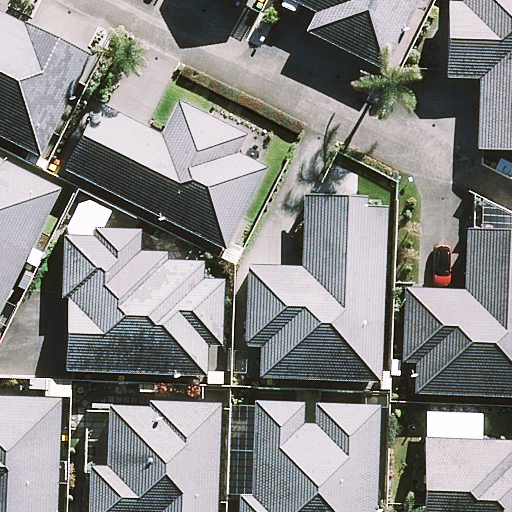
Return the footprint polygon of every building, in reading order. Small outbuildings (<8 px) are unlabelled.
[(227,0),(256,14),(262,0),(227,0)] [(390,81),(429,0),(292,0),(289,8),(323,25),(314,44),(390,81)] [(511,162),(511,0),(470,0),(470,13),(454,13),(453,89),(486,90),(486,163),(511,162)] [(0,148),(50,173),(103,68),(0,16),(0,148)] [(105,114),(71,180),(231,261),(273,178),(244,163),(253,145),(185,111),(168,146),(105,114)] [(0,332),(66,200),(0,166),(0,332)] [(267,389),(386,393),(392,219),(371,218),(371,208),(311,206),(308,279),(255,277),(252,356),(268,357),(267,389)] [(73,310),(70,382),(212,387),(213,356),(228,357),(231,290),(209,289),(210,272),(173,270),(174,263),(146,262),(147,241),(100,239),(99,248),(72,247),(69,310),(73,310)] [(423,373),(422,404),(511,406),(511,241),(473,241),(471,302),(411,300),(409,373),(423,373)] [(0,511),(62,511),(66,409),(0,406),(0,511)] [(221,511),(225,414),(156,411),(156,419),(117,417),(115,479),(98,478),(96,511),(221,511)] [(381,511),(385,415),(324,413),(323,437),(308,436),(309,413),(262,411),(259,508),(247,508),(247,511),(381,511)] [(511,511),(511,450),(430,447),(428,511),(511,511)]
